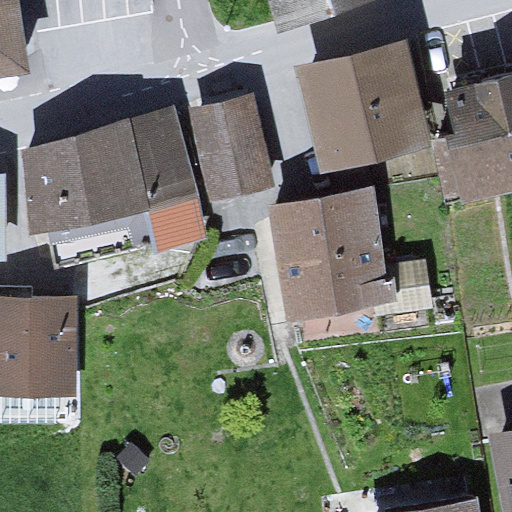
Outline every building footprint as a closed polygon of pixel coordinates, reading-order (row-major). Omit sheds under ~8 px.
[(0,0),(0,71),(10,70),(0,0)] [(267,0),(272,12),(307,0),(267,0)] [(387,41),(284,66),(309,169),(411,145),(387,41)] [(511,70),(428,97),(460,199),(511,183),(511,70)] [(247,95),(193,107),(212,191),(266,180),(247,95)] [(169,106),(23,141),(44,226),(54,224),(135,204),(147,201),(190,190),(169,106)] [(366,189),(273,201),(287,311),(381,298),(376,259),(366,189)] [(201,237),(190,190),(147,201),(158,247),(201,237)] [(135,204),(54,224),(61,255),(143,235),(135,204)] [(427,252),(376,259),(381,298),(433,291),(427,252)] [(70,292),(0,293),(0,389),(72,388),(70,292)] [(511,511),(511,431),(496,434),(510,511),(511,511)] [(472,511),(471,502),(402,511),(472,511)]
